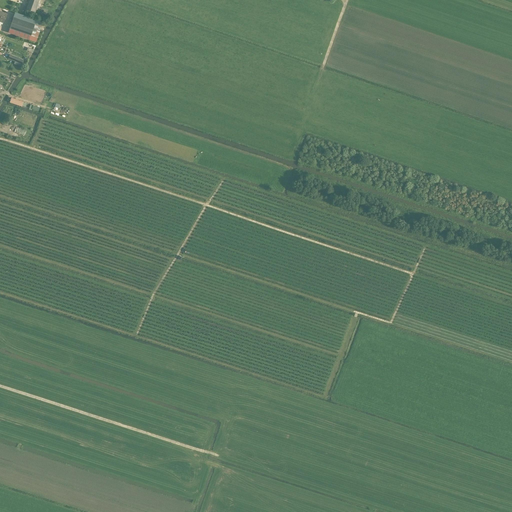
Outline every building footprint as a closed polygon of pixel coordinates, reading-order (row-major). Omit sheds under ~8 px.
[(35,12),(39,0),(28,0),(25,9),(35,12)] [(14,17),(10,28),(31,35),(34,24),(14,17)] [(10,28),(8,32),(29,39),(31,35),(10,28)] [(10,54),(8,58),(22,64),(24,60),(10,54)] [(23,102),(11,98),(10,102),(22,106),(23,102)]
